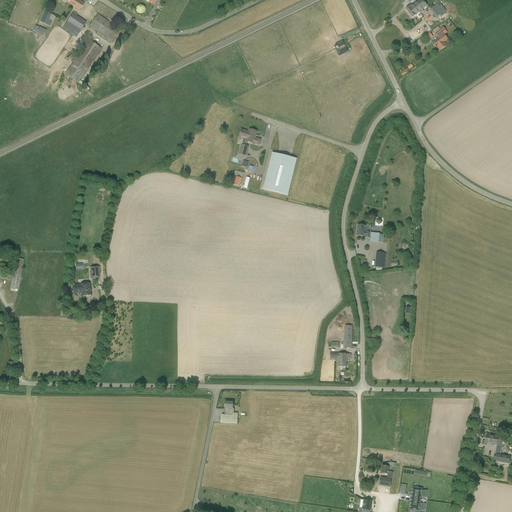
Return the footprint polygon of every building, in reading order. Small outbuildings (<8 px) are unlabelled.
[(64,0),(80,10),(84,4),(78,0),(64,0)] [(422,0),(418,0),(413,4),(417,9),(419,13),(427,6),(422,0)] [(413,18),(419,13),(417,9),(413,4),(406,9),(413,18)] [(442,13),(435,6),(430,10),(436,18),(442,13)] [(45,12),(40,21),(50,26),(52,21),(48,19),(51,15),(45,12)] [(72,14),(64,25),(68,28),(68,27),(69,28),(67,31),(76,37),(77,35),(78,35),(86,23),(72,14)] [(121,30),(98,14),(89,26),(112,42),(121,30)] [(421,35),(430,27),(427,24),(419,32),(421,35)] [(36,25),(34,31),(45,36),(48,30),(36,25)] [(448,39),(444,35),(447,33),(442,26),(439,28),(438,27),(433,31),(439,38),(433,43),(437,48),(438,47),(440,50),(446,46),(444,42),(448,39)] [(101,49),(88,40),(65,74),(78,83),(101,49)] [(261,140),(255,138),(257,132),(249,130),(249,132),(242,130),(240,138),(243,138),(238,155),(246,156),(248,146),(246,146),(247,142),(260,145),(261,140)] [(263,189),(288,196),(297,159),(272,153),(263,189)] [(243,175),(235,172),(232,184),(247,189),(248,185),(241,183),(243,175)] [(371,232),(366,232),(366,226),(358,225),(357,236),(365,237),(365,238),(382,239),(382,235),(371,234),(371,232)] [(24,260),(15,258),(10,288),(19,290),(24,260)] [(378,259),(371,259),(370,273),(377,274),(378,259)] [(8,272),(0,271),(1,267),(0,267),(0,277),(0,279),(6,280),(6,279),(8,280),(8,275),(7,275),(8,272)] [(100,267),(91,268),(91,278),(99,278),(99,272),(100,272),(100,267)] [(81,293),(82,296),(91,295),(90,284),(81,284),(81,285),(73,285),(73,294),(81,293)] [(344,348),(352,348),(353,326),(345,326),(344,348)] [(331,359),(338,359),(338,367),(347,367),(347,358),(351,359),(351,354),(331,354),(331,359)] [(234,408),(233,408),(233,403),(225,402),(225,415),(221,414),(221,424),(237,424),(238,413),(234,413),(234,408)] [(491,435),(486,434),(485,443),(497,445),(496,452),(495,452),(494,459),(510,462),(511,455),(501,453),(502,443),(501,443),(502,437),(495,436),(496,432),(491,431),(491,435)] [(381,473),(392,475),(392,472),(389,471),(389,467),(382,466),(381,473)] [(390,488),(391,479),(380,477),(379,486),(390,488)] [(413,488),(411,499),(420,500),(421,497),(424,497),(425,490),(422,490),(422,489),(418,488),(418,487),(414,487),(414,488),(413,488)] [(422,510),(423,504),(420,503),(420,500),(411,499),(409,509),(410,510),(410,511),(415,511),(415,510),(419,511),(419,510),(422,510)] [(358,511),(368,511),(369,510),(370,511),(372,501),(364,500),(362,509),(359,508),(358,511)]
